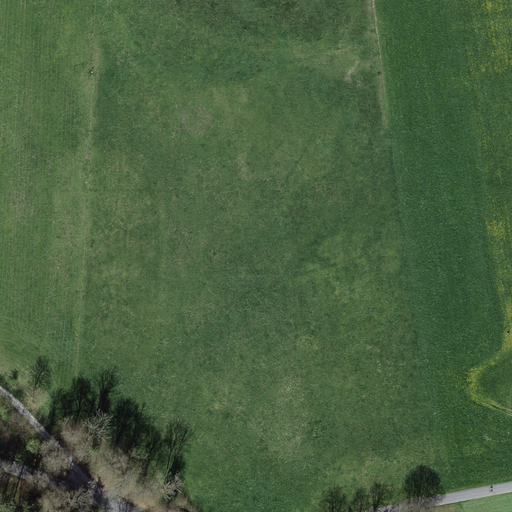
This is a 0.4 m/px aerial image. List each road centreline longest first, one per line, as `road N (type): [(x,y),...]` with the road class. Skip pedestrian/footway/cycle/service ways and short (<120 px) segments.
road 1 (track): [(111,504),(0,389)]
road 2 (tertiary): [(0,464),(132,511)]
road 3 (tertiary): [(384,511),(511,487)]
